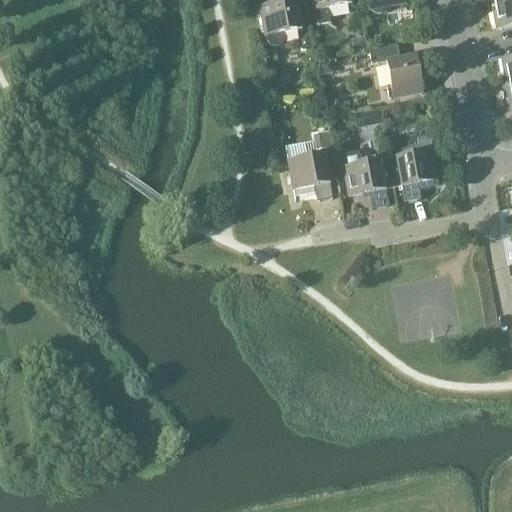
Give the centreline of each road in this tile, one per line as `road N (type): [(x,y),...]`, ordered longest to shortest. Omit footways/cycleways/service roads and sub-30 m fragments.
road 1 (residential): [(315,248),(487,219)]
road 2 (residential): [(479,168),(448,0)]
